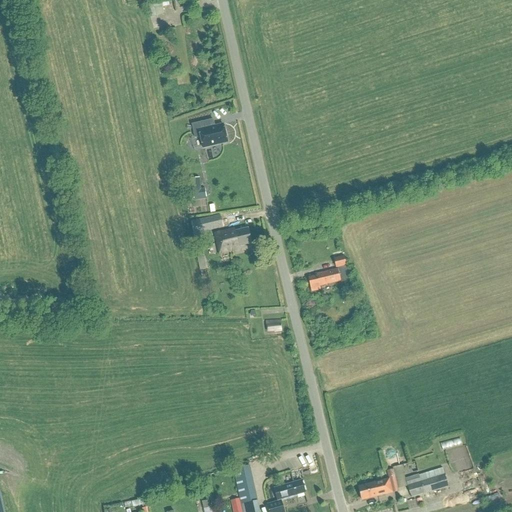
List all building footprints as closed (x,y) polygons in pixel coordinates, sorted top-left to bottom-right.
[(213,120),(192,125),(195,139),(200,137),(203,149),(227,143),(223,125),(214,127),(212,126),(211,126),(210,122),(213,121),(213,120)] [(205,189),(192,191),(194,199),(206,197),(205,189)] [(219,215),(190,222),(194,235),(206,232),(222,228),(219,215)] [(234,230),(214,234),(219,255),(233,251),(232,249),(251,244),(247,229),(235,232),(234,230)] [(202,247),(195,248),(197,260),(204,258),(202,247)] [(357,254),(345,256),(346,263),(358,261),(357,254)] [(347,266),(344,257),(334,259),(336,268),(347,266)] [(319,287),(340,282),(338,270),(316,275),(317,277),(308,279),(311,293),(320,291),(319,287)] [(281,321),(266,322),(267,332),(282,331),(281,321)] [(470,433),(451,439),(454,449),(473,443),(470,433)] [(258,504),(249,466),(234,470),(243,511),(257,511),(256,505),(258,504)] [(389,480),(358,487),(361,501),(392,494),(399,492),(394,470),(387,471),(389,480)] [(445,475),(421,482),(418,475),(405,478),(407,486),(411,498),(448,487),(445,475)] [(267,505),(269,511),(268,511),(284,511),(281,502),(294,498),(294,496),(305,493),(302,481),(274,489),(278,502),(267,505)] [(498,494),(485,499),(488,506),(500,501),(498,494)] [(242,511),(240,499),(231,501),(233,511),(242,511)]
